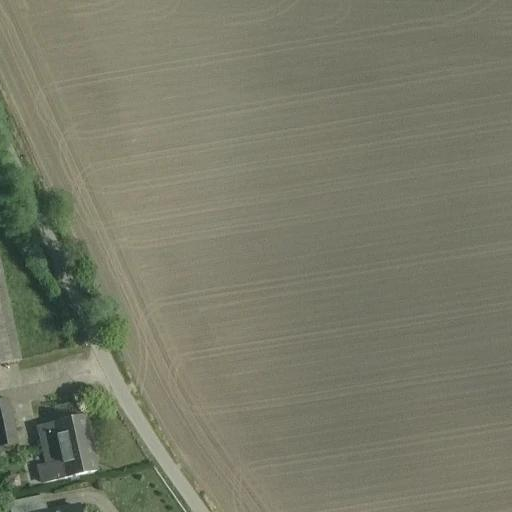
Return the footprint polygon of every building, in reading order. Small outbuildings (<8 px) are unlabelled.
[(0,258),(0,365),(23,361),(0,258)] [(0,460),(20,456),(10,400),(0,402),(0,460)] [(84,417),(53,424),(56,434),(61,462),(66,479),(96,473),(84,417)] [(50,436),(56,434),(53,424),(48,425),(50,436)] [(43,485),(66,479),(61,462),(38,467),(43,485)] [(46,511),(43,497),(31,499),(8,504),(9,511),(46,511)]
